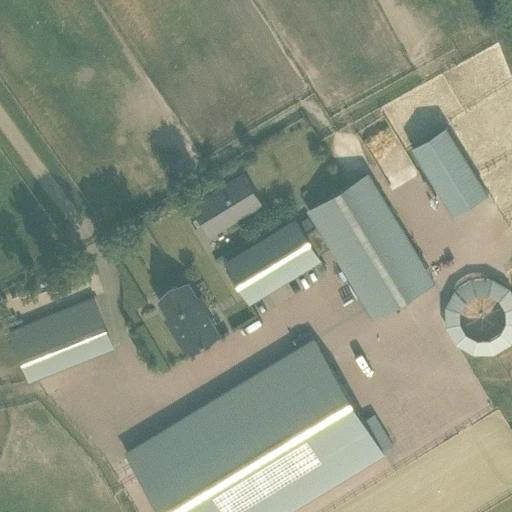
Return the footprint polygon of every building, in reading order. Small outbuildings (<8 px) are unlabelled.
[(404,146),(447,215),(482,193),(439,124),(404,146)] [(225,198),(212,206),(224,226),(261,203),(243,174),(220,189),(225,198)] [(294,217),(223,260),(249,303),(320,260),(316,252),(331,243),(376,317),(432,283),(367,175),(310,209),(320,225),(305,234),(294,217)] [(436,293),(464,358),(511,336),(511,309),(493,268),(436,293)] [(177,340),(184,351),(188,348),(189,351),(218,334),(205,313),(209,310),(200,295),(196,298),(187,284),(179,288),(177,285),(165,292),(167,296),(159,301),(181,338),(177,340)] [(10,330),(29,379),(113,346),(93,297),(10,330)] [(127,455),(162,511),(281,511),(382,451),(315,341),(127,455)]
